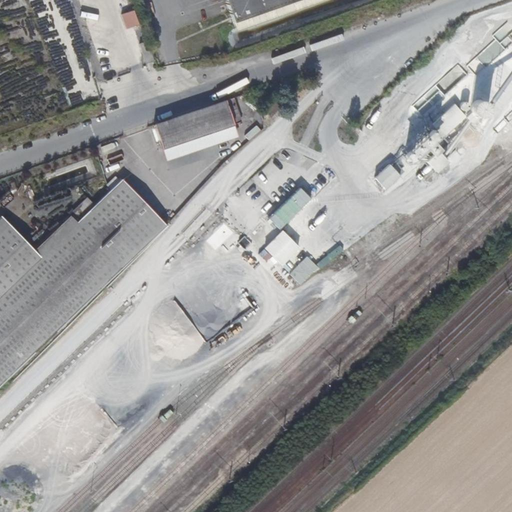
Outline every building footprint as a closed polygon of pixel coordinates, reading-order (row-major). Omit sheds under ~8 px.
[(377,0),(324,0),(217,37),(223,55),(377,0)] [(223,0),(229,17),(280,0),(223,0)] [(124,27),(137,24),(132,10),(120,13),(124,27)] [(154,75),(148,57),(141,60),(147,78),(154,75)] [(225,100),(232,122),(240,119),(232,98),(225,100)] [(264,116),(269,121),(285,108),(279,102),(264,116)] [(481,104),(475,106),(470,109),(469,114),(469,119),(464,123),(470,129),(475,124),(479,125),(483,125),(487,123),(490,117),(490,112),(488,108),(485,105),(481,104)] [(161,156),(232,132),(225,107),(154,131),(161,156)] [(464,108),(461,107),(458,109),(457,112),(458,115),(460,116),(464,116),(466,114),(466,111),(464,108)] [(463,122),(452,110),(429,130),(441,142),(463,122)] [(291,184),(271,161),(238,192),(259,215),(291,184)] [(397,180),(387,169),(372,183),(383,194),(397,180)] [(0,384),(164,230),(120,185),(75,227),(38,259),(34,253),(8,225),(0,232),(0,384)] [(298,187),(267,217),(278,229),(309,199),(298,187)] [(78,221),(92,208),(86,201),(72,215),(78,221)] [(0,232),(8,225),(2,218),(0,220),(0,232)] [(75,227),(70,221),(34,253),(38,259),(75,227)] [(297,251),(280,234),(263,253),(279,269),(297,251)] [(269,261),(253,245),(247,251),(263,267),(269,261)] [(286,277),(298,287),(316,265),(305,256),(286,277)] [(10,511),(25,497),(13,482),(0,494),(0,501),(9,511),(10,511)]
